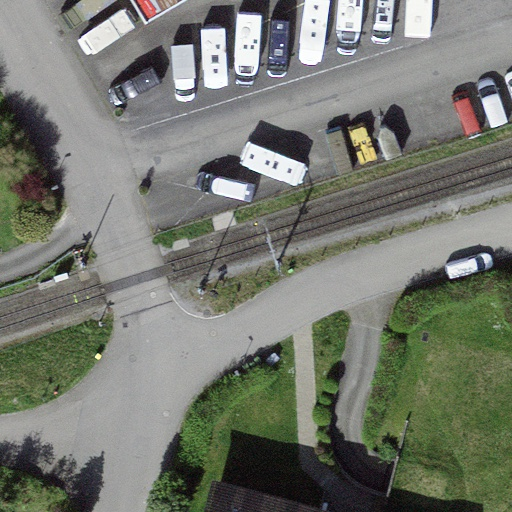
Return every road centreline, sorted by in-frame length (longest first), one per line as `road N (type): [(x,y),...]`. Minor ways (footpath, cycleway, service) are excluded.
road 1 (residential): [(139,365),(217,345),(366,271),(511,227)]
road 2 (residential): [(139,365),(141,301),(120,233),(0,10)]
road 3 (residential): [(133,432),(0,435)]
road 4 (unknown): [(120,233),(0,280)]
